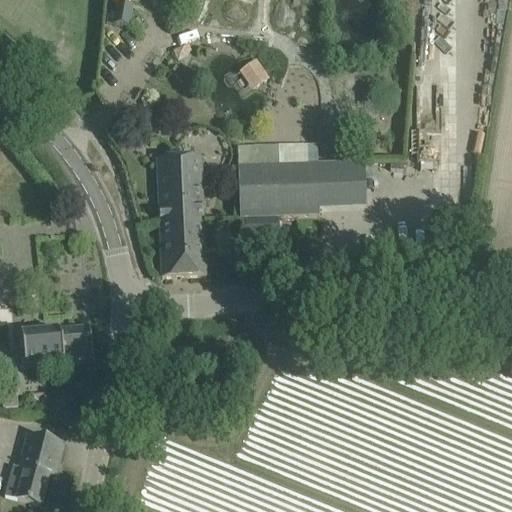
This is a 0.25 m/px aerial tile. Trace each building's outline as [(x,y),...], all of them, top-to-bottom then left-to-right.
[(132,8),(118,6),(114,26),(129,29),(132,8)] [(258,89),(270,80),(256,62),(239,74),(247,85),(252,82),(258,89)] [(317,147),(237,150),(240,222),(280,220),(319,219),(319,213),(318,193),(366,192),(365,165),(317,167),(317,162),(317,147)] [(201,160),(157,162),(157,164),(159,222),(204,220),(201,160)] [(204,220),(159,222),(162,281),(206,279),(206,276),(204,220)] [(90,332),(22,338),(25,366),(92,360),(90,332)] [(24,377),(0,378),(0,386),(1,400),(26,398),(24,377)] [(18,400),(3,401),(4,412),(19,411),(18,400)] [(63,447),(28,438),(20,470),(13,468),(4,499),(9,499),(40,509),(48,479),(54,480),(63,447)]
